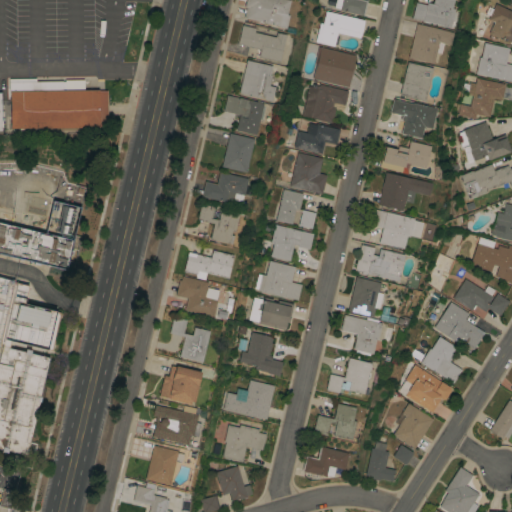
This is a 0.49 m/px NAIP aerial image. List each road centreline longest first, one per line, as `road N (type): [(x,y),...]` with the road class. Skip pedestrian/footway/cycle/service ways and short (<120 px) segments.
road 1 (residential): [(102,511),(224,0)]
road 2 (residential): [(284,508),(279,485),(394,0)]
road 3 (primary): [(183,0),(85,414)]
road 4 (tertiary): [(511,340),(401,511)]
road 5 (residential): [(403,510),(347,494),(271,511)]
